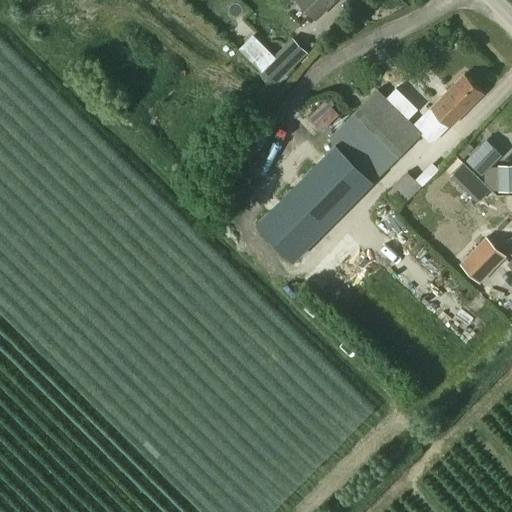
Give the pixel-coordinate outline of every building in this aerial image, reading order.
[(298,0),(316,18),(334,0),(298,0)] [(293,37),(259,71),(274,86),(308,53),(293,37)] [(415,124),(414,125),(422,134),(429,141),(447,124),(450,127),(484,93),(465,74),(431,108),(431,109),(415,124)] [(335,144),(256,225),(294,262),(374,180),(422,134),(414,125),(415,124),(378,89),(330,138),(335,144)] [(479,172),(501,153),(486,136),(465,156),(479,172)] [(511,165),(499,166),(499,190),(511,189),(511,165)] [(408,172),(385,195),(399,208),(422,186),(408,172)] [(481,283),(506,256),(486,237),(461,264),(481,283)]
